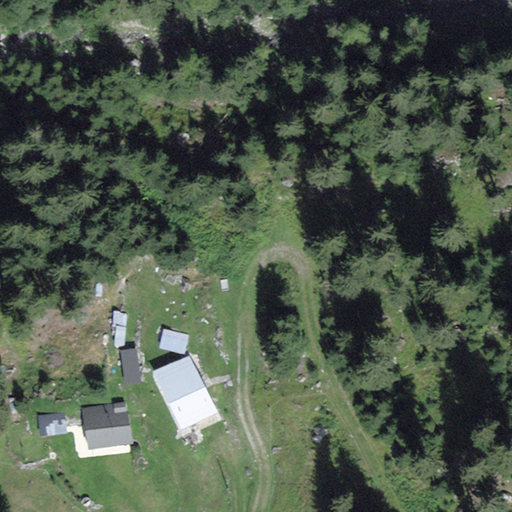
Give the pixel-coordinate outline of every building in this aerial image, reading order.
[(184,350),(188,333),(167,328),(162,344),(184,350)] [(140,382),(139,356),(125,357),(126,383),(140,382)] [(190,360),(157,376),(184,432),(217,416),(190,360)] [(124,407),(86,414),(93,453),(131,447),(124,407)] [(39,415),(43,437),(67,433),(63,411),(39,415)]
